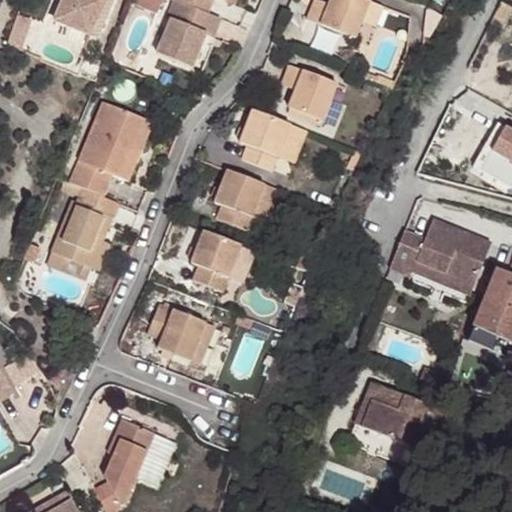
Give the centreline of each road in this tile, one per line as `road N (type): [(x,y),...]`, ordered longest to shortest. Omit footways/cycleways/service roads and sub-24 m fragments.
road 1 (residential): [(278,0),(245,73),(198,122),(61,440),(32,472),(0,490)]
road 2 (residential): [(492,0),(408,183)]
road 3 (residential): [(343,350),(408,183)]
road 4 (unknown): [(100,363),(254,431)]
